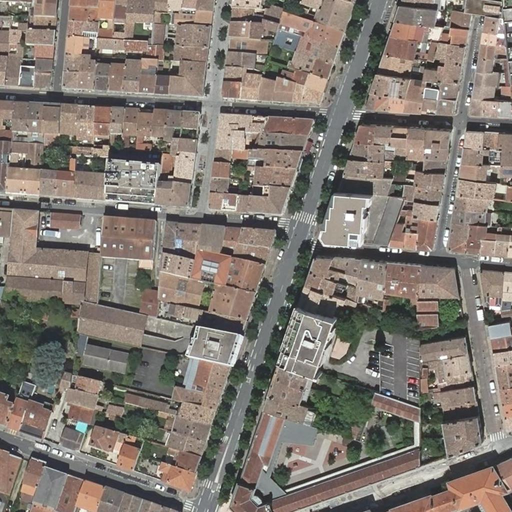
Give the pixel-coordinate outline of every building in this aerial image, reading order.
[(58,17),(59,0),(37,0),(36,17),(58,17)] [(72,0),(72,7),(91,8),(101,9),(102,0),(72,0)] [(100,26),(99,33),(99,35),(98,40),(113,40),(114,29),(115,23),(115,20),(117,0),(102,0),(101,9),(91,8),(90,23),(100,24),(100,19),(110,20),(110,24),(112,24),(111,30),(106,30),(106,27),(100,26)] [(114,29),(113,40),(125,41),(127,21),(129,0),(117,0),(115,20),(121,21),(121,24),(121,29),(114,29)] [(129,0),(127,21),(125,41),(138,42),(138,35),(132,35),(132,21),(155,23),(156,13),(156,11),(157,0),(129,0)] [(170,0),(157,0),(156,11),(159,11),(159,9),(170,9),(170,0)] [(184,0),(170,0),(170,9),(169,12),(169,14),(172,14),(173,14),(174,11),(174,9),(181,10),(181,12),(181,14),(183,14),(184,10),(184,0)] [(184,0),(184,10),(195,11),(198,11),(214,12),(215,0),(184,0)] [(235,0),(235,8),(256,9),(258,9),(263,9),(263,0),(235,0)] [(295,11),(294,16),(345,33),(355,5),(339,0),(302,0),(301,4),(319,10),(317,18),(295,11)] [(487,14),(487,15),(504,17),(503,0),(403,0),(402,3),(439,8),(445,9),(445,0),(467,0),(466,12),(472,13),(472,12),(487,14)] [(511,0),(503,0),(504,17),(504,22),(511,20),(511,46),(507,47),(508,51),(509,56),(509,59),(511,73),(511,74),(511,73),(511,0)] [(397,19),(437,25),(439,8),(402,3),(397,19)] [(72,7),(71,21),(90,23),(91,8),(72,7)] [(265,24),(265,21),(265,19),(255,18),(256,9),(235,8),(233,23),(265,24)] [(255,18),(265,19),(266,17),(257,16),(258,9),(256,9),(255,18)] [(280,26),(285,13),(283,12),(272,9),(272,10),(267,10),(266,17),(265,19),(265,21),(280,26)] [(470,29),(472,13),(466,12),(453,10),(451,26),(453,27),(470,29)] [(173,14),(172,14),(172,18),(181,19),(181,26),(212,28),(214,12),(198,11),(198,15),(195,15),(183,14),(181,14),(173,14)] [(340,49),(345,33),(294,16),(291,15),(285,13),(280,26),(279,29),(340,49)] [(12,16),(0,15),(0,20),(8,21),(8,33),(11,32),(11,30),(12,26),(12,16)] [(487,15),(482,43),(507,45),(506,37),(498,36),(499,28),(505,28),(504,22),(504,17),(487,15)] [(56,31),(58,17),(36,17),(32,17),(30,17),(29,26),(12,26),(11,30),(22,30),(29,31),(56,31)] [(441,41),(444,32),(446,26),(437,25),(397,19),(392,34),(419,39),(433,41),(440,42),(441,41)] [(71,21),(69,37),(84,39),(84,32),(99,33),(100,26),(100,24),(90,23),(71,21)] [(279,29),(280,26),(265,21),(265,24),(233,23),(231,38),(262,40),(262,35),(264,35),(265,28),(278,33),(279,29)] [(176,47),(210,49),(212,28),(181,26),(179,26),(177,43),(176,47)] [(467,45),(470,29),(453,27),(452,33),(444,32),(441,41),(467,45)] [(334,65),(340,49),(279,29),(278,33),(275,41),(274,45),(297,53),(301,54),(334,65)] [(22,30),(11,30),(11,32),(10,44),(20,44),(22,30)] [(55,46),(56,31),(29,31),(28,45),(37,45),(55,46)] [(10,44),(11,32),(8,33),(0,32),(0,85),(6,86),(9,59),(9,58),(0,57),(0,54),(9,55),(9,53),(10,47),(10,44)] [(435,57),(440,42),(433,41),(428,55),(426,55),(426,54),(417,52),(419,39),(392,34),(385,53),(414,58),(418,58),(419,59),(427,60),(433,61),(434,61),(435,57)] [(67,55),(84,56),(84,52),(86,52),(86,51),(87,49),(96,50),(96,42),(98,43),(98,49),(148,51),(148,45),(149,42),(147,42),(138,42),(125,41),(113,40),(98,40),(88,39),(84,39),(69,37),(67,55)] [(267,56),(269,41),(262,40),(231,38),(229,52),(257,55),(267,56)] [(461,81),(467,45),(441,41),(440,42),(435,57),(442,58),(448,59),(446,66),(441,65),(440,69),(426,67),(425,79),(428,79),(443,81),(461,81)] [(482,43),(480,57),(495,58),(496,51),(499,51),(508,51),(507,47),(507,45),(482,43)] [(25,45),(20,44),(10,44),(10,47),(18,48),(17,54),(15,55),(15,59),(9,59),(6,86),(21,86),(22,67),(23,59),(25,45)] [(55,46),(37,45),(36,60),(38,60),(54,61),(55,46)] [(159,60),(168,61),(168,46),(167,46),(159,46),(158,46),(158,51),(157,61),(159,60)] [(188,62),(208,63),(210,49),(176,47),(176,50),(179,50),(179,62),(188,62)] [(229,52),(227,68),(255,70),(256,65),(257,55),(229,52)] [(420,78),(425,79),(426,67),(427,62),(427,60),(419,59),(419,62),(421,62),(420,74),(412,72),(414,61),(414,58),(385,53),(379,72),(389,74),(389,73),(413,77),(415,77),(420,78)] [(329,81),(334,65),(301,54),(298,65),(293,63),(291,62),(289,68),(292,69),(329,81)] [(66,72),(83,73),(84,56),(67,55),(66,72)] [(81,90),(95,91),(98,65),(98,62),(92,62),(90,61),(90,59),(92,60),(93,60),(93,57),(84,56),(83,73),(81,90)] [(480,57),(478,70),(493,71),(495,58),(480,57)] [(109,92),(124,93),(127,66),(115,66),(115,61),(119,62),(120,58),(113,58),(112,65),(109,92)] [(54,61),(38,60),(37,68),(37,73),(52,74),(54,61)] [(153,67),(159,67),(159,60),(157,61),(151,60),(144,60),(143,62),(142,71),(150,71),(150,67),(153,67)] [(124,93),(139,93),(142,76),(142,71),(143,62),(140,62),(140,66),(131,66),(131,62),(128,61),(128,62),(127,66),(124,93)] [(173,78),(171,95),(203,97),(204,97),(204,96),(208,63),(188,62),(188,67),(187,78),(175,77),(173,77),(173,78)] [(95,91),(109,92),(112,65),(100,65),(98,65),(95,91)] [(22,67),(21,86),(35,87),(37,73),(37,68),(22,67)] [(263,78),(265,74),(262,73),(255,70),(227,68),(225,83),(224,92),(223,98),(224,99),(258,101),(260,88),(263,78)] [(325,93),(329,81),(292,69),(290,75),(284,73),(282,79),(297,84),(325,93)] [(476,84),(496,86),(497,86),(499,72),(493,71),(478,70),(476,84)] [(65,89),(81,90),(83,73),(66,72),(64,88),(64,89),(65,89)] [(393,93),(408,96),(409,90),(410,85),(413,77),(389,73),(389,74),(379,72),(373,90),(393,93)] [(37,73),(35,87),(50,88),(51,88),(51,87),(52,74),(37,73)] [(274,102),(278,82),(267,79),(269,75),(265,74),(263,78),(260,88),(258,101),(274,102)] [(139,93),(155,94),(157,77),(152,76),(150,76),(142,76),(139,93)] [(155,94),(171,95),(173,78),(169,77),(157,76),(157,77),(155,94)] [(423,87),(423,84),(414,83),(415,80),(415,77),(413,77),(410,85),(423,87)] [(297,84),(282,79),(279,78),(278,82),(274,102),(293,103),(297,84)] [(426,90),(428,79),(425,79),(423,84),(423,87),(410,85),(409,90),(408,96),(406,110),(423,111),(425,95),(426,90)] [(441,92),(443,81),(428,79),(426,90),(425,95),(423,111),(437,112),(440,97),(441,92)] [(455,112),(461,81),(443,81),(441,92),(440,97),(437,112),(454,113),(455,112)] [(321,104),(325,93),(297,84),(293,103),(320,105),(320,104),(321,104)] [(486,99),(494,99),(496,86),(476,84),(473,98),(486,99)] [(502,100),(511,100),(511,89),(511,87),(508,86),(508,97),(502,97),(502,100)] [(368,108),(391,109),(393,93),(373,90),(367,107),(368,108)] [(391,109),(406,110),(408,96),(393,93),(391,109)] [(472,114),(485,115),(486,99),(473,98),(471,112),(472,114)] [(485,115),(499,116),(500,100),(494,99),(486,99),(485,115)] [(499,116),(511,116),(511,100),(502,100),(500,100),(499,116)] [(0,141),(12,143),(13,143),(14,135),(14,129),(11,128),(11,131),(3,131),(4,119),(15,120),(16,102),(0,102),(0,106),(0,141)] [(16,137),(16,135),(17,132),(29,133),(31,103),(16,102),(15,120),(14,129),(14,135),(13,143),(29,143),(29,138),(16,137)] [(29,133),(29,143),(44,144),(44,141),(31,140),(32,137),(34,137),(34,133),(41,133),(45,134),(47,104),(31,103),(29,133)] [(44,141),(44,144),(60,146),(60,145),(62,144),(61,141),(61,135),(63,105),(47,104),(45,134),(45,137),(44,141)] [(80,106),(63,105),(61,135),(79,136),(80,106)] [(79,136),(78,140),(96,141),(96,138),(97,107),(80,106),(79,136)] [(114,108),(97,107),(96,138),(101,138),(101,135),(111,136),(114,108)] [(111,143),(111,146),(114,147),(115,141),(115,135),(123,135),(126,109),(114,108),(111,136),(111,138),(111,143)] [(122,147),(122,150),(137,151),(138,146),(129,145),(129,135),(138,136),(141,110),(126,109),(123,135),(123,141),(122,147)] [(138,146),(137,151),(151,151),(152,145),(143,145),(142,142),(143,136),(153,137),(156,111),(141,110),(138,136),(138,146)] [(170,112),(156,111),(153,137),(166,137),(167,128),(168,128),(170,112)] [(167,128),(166,137),(165,141),(173,142),(174,139),(175,128),(200,130),(201,114),(201,113),(170,112),(168,128),(167,128)] [(253,133),(254,117),(222,115),(221,115),(221,116),(219,131),(253,133)] [(263,134),(269,118),(254,117),(253,133),(261,134),(263,134)] [(279,135),(310,137),(315,121),(314,121),(269,118),(263,134),(270,134),(279,135)] [(371,148),(386,149),(386,146),(387,144),(386,143),(376,143),(377,125),(363,124),(361,125),(354,144),(371,145),(371,148)] [(395,126),(377,125),(376,143),(386,143),(387,144),(393,144),(395,126)] [(410,127),(395,126),(393,144),(398,144),(398,146),(397,151),(401,152),(401,150),(406,151),(406,153),(409,154),(410,127)] [(427,128),(410,127),(409,154),(408,157),(421,158),(425,158),(426,145),(427,128)] [(198,141),(200,130),(175,128),(174,139),(198,141)] [(451,129),(427,128),(426,145),(450,146),(452,131),(451,129)] [(468,131),(465,147),(484,148),(485,131),(469,130),(468,131)] [(259,139),(261,134),(253,133),(219,131),(217,149),(235,150),(246,151),(246,148),(247,137),(255,139),(259,139)] [(504,156),(504,153),(504,149),(500,149),(500,132),(485,131),(484,148),(491,148),(491,153),(498,153),(497,165),(500,165),(503,165),(504,156)] [(510,184),(511,184),(511,132),(500,132),(500,149),(504,149),(504,153),(504,156),(503,165),(502,183),(510,184)] [(269,151),(270,134),(263,134),(261,134),(259,139),(255,150),(269,151)] [(278,152),(279,135),(270,134),(269,151),(278,152)] [(304,154),(310,137),(279,135),(278,152),(304,154)] [(182,156),(196,157),(198,141),(174,139),(173,142),(172,152),(172,155),(173,157),(177,157),(181,157),(182,156)] [(255,152),(255,150),(259,139),(255,139),(252,148),(246,148),(246,151),(251,151),(255,152)] [(0,192),(8,193),(12,143),(0,141),(0,192)] [(12,143),(8,193),(41,196),(43,170),(43,165),(44,151),(44,144),(29,143),(13,143),(12,143)] [(397,151),(386,149),(371,148),(371,145),(354,144),(350,158),(385,160),(385,157),(396,158),(397,151)] [(425,158),(425,159),(447,160),(450,146),(426,145),(425,158)] [(78,155),(111,157),(111,149),(111,150),(111,146),(107,146),(106,146),(105,150),(96,149),(96,148),(78,148),(78,155)] [(73,173),(59,171),(57,197),(75,198),(78,155),(78,148),(78,147),(74,147),(73,168),(73,173)] [(465,147),(463,162),(489,164),(491,153),(491,148),(484,148),(465,147)] [(233,165),(234,155),(235,150),(217,149),(215,163),(233,165)] [(298,170),(304,154),(278,152),(269,151),(255,150),(255,152),(251,151),(250,156),(250,157),(267,158),(267,161),(267,168),(298,170)] [(162,167),(160,183),(173,183),(174,178),(171,178),(173,157),(172,155),(163,154),(162,165),(162,167)] [(110,161),(111,157),(78,155),(75,198),(107,201),(107,196),(110,162),(110,161)] [(178,183),(193,185),(196,157),(182,156),(181,157),(177,157),(177,160),(178,160),(181,160),(179,179),(178,183)] [(350,158),(344,174),(365,175),(365,176),(384,177),(385,166),(397,167),(398,161),(385,160),(350,158)] [(417,170),(425,171),(425,159),(425,158),(421,158),(421,165),(408,163),(407,169),(417,170)] [(425,159),(425,171),(445,173),(447,160),(425,159)] [(107,196),(158,201),(160,183),(162,167),(110,162),(107,196)] [(463,162),(460,178),(486,181),(488,168),(490,168),(491,164),(489,164),(463,162)] [(213,178),(231,179),(231,176),(232,171),(235,172),(235,169),(232,168),(233,166),(233,165),(215,163),(213,178)] [(491,164),(490,168),(500,169),(499,183),(502,183),(503,165),(500,165),(497,165),(491,164)] [(292,189),(298,170),(267,168),(248,167),(247,170),(257,171),(256,186),(266,187),(292,189)] [(416,174),(417,170),(407,169),(407,174),(405,184),(409,184),(411,173),(416,174)] [(43,170),(41,196),(57,197),(59,171),(46,170),(43,170)] [(445,173),(425,171),(417,170),(416,174),(415,185),(442,188),(445,173)] [(393,178),(392,182),(405,184),(407,174),(395,172),(393,178)] [(338,190),(371,194),(388,195),(392,182),(393,178),(384,177),(365,176),(365,175),(344,174),(338,190)] [(239,195),(241,191),(242,189),(230,188),(231,179),(213,178),(212,193),(226,194),(239,195)] [(460,178),(458,194),(493,198),(501,199),(501,196),(495,196),(497,183),(486,181),(460,178)] [(416,200),(440,203),(442,188),(415,185),(409,184),(405,184),(392,182),(388,195),(392,195),(400,196),(402,187),(403,186),(406,187),(405,196),(407,196),(406,199),(416,200)] [(158,201),(158,205),(189,208),(190,207),(193,185),(178,183),(173,183),(160,183),(158,201)] [(283,214),(292,189),(266,187),(265,192),(265,194),(265,197),(256,197),(256,193),(253,193),(253,197),(252,197),(250,213),(282,215),(283,215),(283,214)] [(329,240),(361,242),(362,229),(365,230),(367,203),(371,203),(371,194),(338,190),(325,233),(329,240)] [(223,210),(226,194),(212,193),(210,208),(210,209),(211,209),(223,210)] [(237,211),(239,195),(226,194),(223,210),(237,211)] [(458,194),(455,208),(487,211),(488,201),(493,201),(493,198),(458,194)] [(237,211),(250,213),(252,197),(239,195),(237,211)] [(375,244),(390,245),(398,222),(399,217),(401,214),(403,206),(406,199),(407,196),(405,196),(400,196),(392,195),(375,244)] [(107,201),(158,205),(158,201),(107,196),(107,201)] [(414,216),(438,219),(440,203),(416,200),(415,210),(405,208),(406,206),(403,206),(401,214),(407,214),(413,216),(414,216)] [(6,209),(0,208),(0,244),(3,245),(4,237),(12,237),(13,225),(14,210),(8,209),(6,209)] [(470,224),(487,225),(491,226),(492,212),(487,211),(455,208),(453,222),(470,224)] [(8,289),(7,298),(82,304),(83,300),(99,304),(102,257),(102,256),(88,255),(89,254),(88,253),(87,254),(80,253),(80,252),(78,252),(78,253),(72,253),(72,252),(70,251),(70,253),(64,252),(64,251),(62,251),(62,252),(55,252),(55,251),(53,251),(53,252),(47,251),(47,250),(45,250),(45,251),(37,251),(41,212),(14,210),(13,225),(12,237),(11,248),(12,248),(8,289)] [(81,215),(53,213),(53,221),(52,226),(80,228),(81,215)] [(420,233),(418,247),(431,249),(433,247),(438,219),(414,216),(413,216),(413,220),(421,221),(420,226),(412,226),(412,227),(411,232),(420,233)] [(105,217),(102,256),(102,257),(154,261),(157,221),(105,217)] [(167,222),(165,254),(176,257),(179,223),(167,222)] [(390,245),(404,246),(406,231),(403,231),(405,223),(398,222),(390,245)] [(450,250),(467,252),(470,224),(453,222),(449,249),(450,250)] [(179,223),(176,257),(197,262),(199,251),(203,225),(179,223)] [(483,238),(497,239),(497,235),(495,235),(495,234),(486,233),(487,225),(470,224),(467,252),(481,253),(483,238)] [(245,228),(203,225),(199,251),(218,254),(238,259),(266,265),(272,248),(260,246),(259,247),(241,244),(245,228)] [(404,246),(418,247),(420,233),(411,232),(412,227),(406,227),(406,231),(404,246)] [(276,231),(245,228),(241,244),(259,247),(260,246),(272,248),(277,232),(276,231)] [(481,253),(494,254),(497,239),(483,238),(481,253)] [(494,254),(508,255),(510,240),(505,240),(497,239),(494,254)] [(176,257),(165,254),(163,272),(206,282),(216,284),(257,294),(266,265),(238,259),(218,254),(199,251),(197,262),(176,257)] [(317,256),(312,270),(348,283),(349,279),(347,271),(331,267),(335,257),(318,255),(317,256)] [(349,279),(348,283),(349,283),(350,283),(359,286),(364,259),(335,257),(331,267),(347,271),(349,279)] [(388,261),(364,259),(359,286),(357,301),(364,304),(365,295),(377,297),(376,308),(384,311),(385,295),(386,292),(388,261)] [(422,264),(388,261),(386,292),(420,297),(422,264)] [(454,267),(422,264),(420,297),(419,310),(420,322),(420,329),(439,325),(439,296),(460,296),(455,268),(454,267)] [(348,283),(312,270),(307,284),(334,293),(337,286),(344,289),(345,286),(348,287),(349,283),(348,283)] [(481,271),(487,306),(490,306),(490,305),(496,305),(502,306),(502,304),(502,300),(505,271),(482,270),(481,271)] [(511,271),(505,271),(502,300),(511,300),(511,271)] [(206,282),(163,272),(161,293),(160,302),(200,310),(206,282)] [(357,301),(359,286),(350,283),(348,298),(357,301)] [(248,321),(257,294),(216,284),(210,312),(248,321)] [(334,293),(307,284),(301,303),(340,315),(351,319),(352,315),(336,310),(333,309),(337,298),(340,299),(356,305),(357,301),(348,298),(334,293)] [(0,300),(1,300),(7,301),(7,298),(8,289),(0,288),(0,300)] [(147,290),(141,314),(150,316),(166,320),(166,318),(167,314),(210,323),(216,324),(214,331),(243,336),(248,321),(210,312),(200,310),(160,302),(161,293),(159,292),(153,291),(151,291),(147,290)] [(82,304),(82,309),(79,333),(88,335),(111,341),(118,342),(140,347),(143,348),(146,332),(150,316),(141,314),(99,304),(83,300),(82,304)] [(317,372),(322,373),(323,371),(321,370),(340,315),(301,303),(282,359),(313,370),(317,372)] [(511,308),(502,310),(503,317),(511,315),(511,308)] [(511,328),(510,321),(490,324),(492,338),(511,333),(511,328)] [(421,343),(421,339),(381,327),(381,333),(381,393),(421,407),(421,394),(422,379),(422,371),(422,361),(422,355),(421,343)] [(232,367),(243,336),(214,331),(209,329),(204,328),(202,340),(200,340),(192,358),(202,360),(232,367)] [(511,333),(492,338),(494,352),(511,348),(511,333)] [(469,353),(466,336),(421,343),(422,355),(422,361),(431,359),(469,353)] [(129,355),(90,347),(86,364),(125,372),(129,355)] [(496,364),(511,361),(511,348),(494,352),(496,364)] [(469,353),(431,359),(432,367),(437,366),(442,365),(443,375),(472,370),(469,353)] [(228,379),(232,367),(202,360),(192,358),(191,358),(184,387),(188,388),(187,390),(178,387),(174,400),(186,403),(218,410),(222,398),(228,379)] [(282,359),(276,376),(307,387),(313,370),(282,359)] [(501,389),(511,386),(511,361),(496,364),(501,389)] [(307,387),(312,388),(317,372),(313,370),(307,387)] [(475,385),(472,370),(443,375),(439,376),(440,383),(439,383),(440,388),(434,389),(435,392),(438,391),(451,389),(475,385)] [(64,387),(71,389),(73,378),(73,375),(67,373),(62,386),(64,387)] [(80,379),(77,391),(96,395),(99,396),(103,382),(73,375),(73,378),(76,379),(76,378),(80,379)] [(276,376),(270,393),(302,403),(307,387),(276,376)] [(477,400),(475,385),(451,389),(453,404),(477,400)] [(511,386),(501,389),(503,404),(511,402),(511,386)] [(306,405),(312,388),(307,387),(302,403),(306,405)] [(77,391),(71,389),(68,402),(69,402),(94,409),(101,411),(102,407),(97,405),(94,404),(96,395),(77,391)] [(3,390),(2,394),(18,399),(19,396),(3,390)] [(421,409),(421,407),(381,393),(376,392),(372,404),(415,419),(415,443),(284,489),(268,495),(262,489),(270,465),(283,426),(314,436),(317,426),(304,422),(265,408),(240,481),(232,505),(239,511),(289,511),(421,466),(421,409)] [(0,393),(0,424),(9,427),(18,399),(2,394),(0,393)] [(45,402),(20,393),(19,396),(18,399),(29,402),(30,401),(44,406),(45,402)] [(270,393),(265,408),(304,422),(309,406),(306,405),(302,403),(270,393)] [(428,393),(421,394),(421,407),(421,409),(431,408),(428,393)] [(140,407),(142,399),(136,398),(136,399),(133,398),(131,404),(140,407)] [(218,410),(186,403),(182,413),(169,409),(170,405),(167,405),(142,398),(142,399),(140,407),(156,410),(178,416),(213,425),(218,410)] [(18,399),(9,427),(44,440),(54,412),(53,412),(55,405),(45,402),(44,406),(30,401),(29,402),(18,399)] [(480,415),(477,400),(446,405),(445,405),(447,420),(480,415)] [(94,409),(69,402),(68,406),(72,407),(70,415),(66,414),(65,417),(70,419),(72,419),(81,422),(88,424),(90,424),(94,409)] [(511,402),(503,404),(505,417),(511,415),(511,402)] [(108,405),(106,413),(121,417),(123,410),(108,405)] [(121,417),(106,413),(105,418),(120,422),(121,417)] [(484,441),(480,415),(447,420),(444,421),(445,427),(447,427),(450,445),(448,445),(450,455),(484,441)] [(207,442),(213,425),(178,416),(173,432),(207,442)] [(72,419),(70,419),(66,429),(61,445),(79,452),(88,424),(81,422),(77,432),(69,429),(72,419)] [(356,422),(351,437),(361,441),(366,425),(356,422)] [(126,442),(128,435),(98,427),(92,444),(102,448),(102,447),(113,450),(113,448),(116,440),(126,442)] [(202,457),(207,442),(173,432),(166,430),(160,428),(160,431),(170,434),(172,434),(169,444),(168,447),(174,449),(202,457)] [(329,432),(323,430),(321,437),(327,439),(329,432)] [(338,435),(331,433),(329,440),(336,442),(338,435)] [(340,434),(337,440),(349,446),(352,440),(340,434)] [(139,455),(140,451),(131,448),(135,437),(128,435),(126,442),(123,451),(119,465),(134,471),(139,455)] [(123,451),(126,442),(116,440),(113,448),(123,451)] [(196,474),(202,457),(174,449),(172,453),(176,454),(181,456),(177,468),(196,474)] [(22,459),(0,451),(0,490),(9,494),(22,459)] [(181,456),(176,454),(172,466),(177,468),(181,456)] [(511,457),(493,466),(507,489),(508,491),(511,488),(511,457)] [(46,467),(31,462),(24,483),(22,488),(38,493),(39,488),(46,467)] [(191,490),(196,474),(177,468),(172,466),(164,463),(161,470),(166,472),(163,481),(191,490)] [(395,509),(386,511),(371,511),(371,510),(364,511),(511,511),(511,508),(501,491),(507,489),(493,466),(452,481),(454,488),(433,496),(432,495),(395,508),(395,509)] [(31,511),(56,511),(57,510),(69,475),(46,467),(39,488),(38,493),(34,503),(31,511)] [(87,481),(72,476),(59,511),(75,511),(78,506),(87,481)] [(92,511),(98,511),(106,488),(87,481),(78,506),(93,511),(92,511)] [(98,511),(119,511),(126,494),(106,488),(98,511)] [(176,511),(144,501),(126,494),(119,511),(176,511)]
